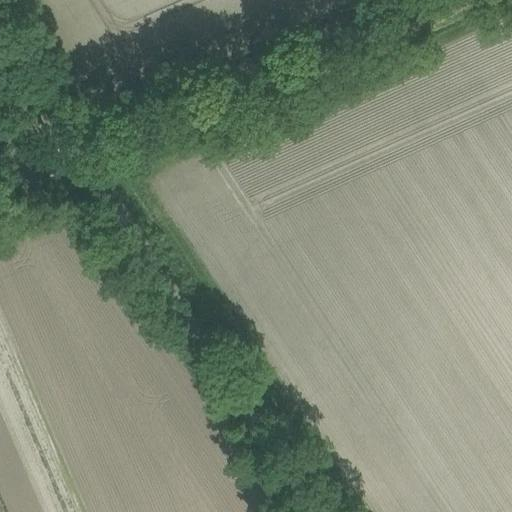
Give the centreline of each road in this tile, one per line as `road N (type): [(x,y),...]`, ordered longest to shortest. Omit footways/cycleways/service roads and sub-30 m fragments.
road 1 (unclassified): [(316,511),(79,157)]
road 2 (unclassified): [(79,157),(443,0)]
road 3 (unclassified): [(79,157),(0,39)]
